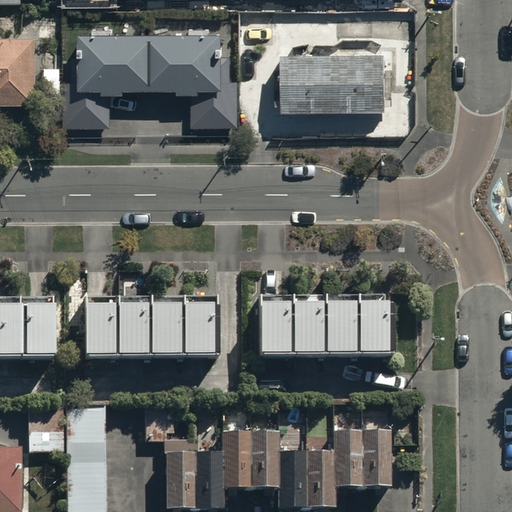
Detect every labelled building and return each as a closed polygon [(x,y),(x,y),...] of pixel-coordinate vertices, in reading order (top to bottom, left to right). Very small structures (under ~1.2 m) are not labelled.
[(273,12),(238,12),(239,77),(257,77),(257,44),(274,44),(273,12)] [(374,18),(336,19),(336,39),(374,38),(374,18)] [(220,32),(78,30),(78,74),(62,74),(61,125),(110,126),(110,93),(124,93),(124,87),(176,87),(176,93),(191,93),(191,124),(238,125),(239,79),(230,79),(230,55),(219,55),(220,32)] [(32,36),(0,35),(0,103),(33,103),(32,36)] [(384,52),(281,52),(280,108),(384,108),(384,52)] [(52,297),(0,296),(0,357),(52,358),(52,297)] [(389,296),(255,297),(255,356),(389,355),(389,296)] [(214,297),(83,297),(83,359),(214,358),(214,297)] [(110,409),(65,409),(65,414),(65,452),(65,511),(106,511),(106,500),(111,500),(111,484),(106,484),(106,422),(110,422),(110,409)] [(275,487),(275,507),(332,507),(332,487),(388,487),(388,431),(331,431),(331,452),(276,453),(276,431),(217,431),(218,452),(187,452),(187,439),(172,439),(172,412),(144,412),(144,441),(164,441),(165,509),(223,509),(223,488),(275,487)] [(65,452),(65,414),(27,414),(27,452),(65,452)] [(0,511),(22,511),(22,447),(0,446),(0,511)]
